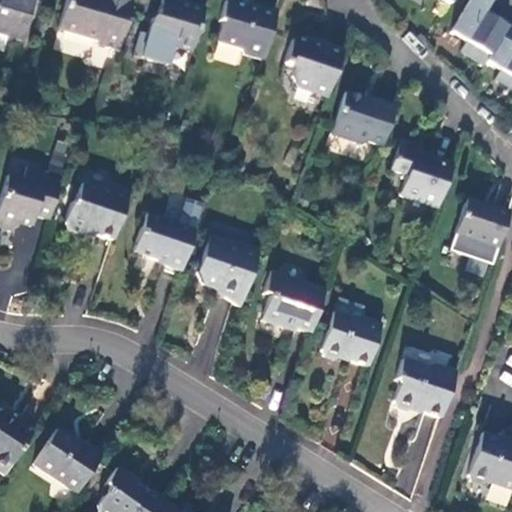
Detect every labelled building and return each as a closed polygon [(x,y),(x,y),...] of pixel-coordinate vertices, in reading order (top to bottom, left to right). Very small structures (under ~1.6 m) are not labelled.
[(0,0),(0,37),(18,42),(30,0),(0,0)] [(116,54),(131,0),(63,0),(55,31),(96,42),(94,48),(116,54)] [(166,48),(188,54),(188,53),(201,10),(165,0),(157,0),(152,17),(146,21),(142,37),(134,34),(127,57),(161,67),(166,48)] [(485,0),(464,0),(445,33),(461,42),(455,52),(479,65),(481,62),(495,70),(489,80),(511,93),(511,29),(503,24),(504,23),(490,15),(488,19),(478,13),(481,9),(485,0)] [(241,60),(258,66),(273,14),(254,8),(253,13),(220,4),(214,24),(218,27),(214,45),(236,53),(241,60)] [(490,15),(481,9),(478,13),(488,19),(490,15)] [(293,89),(324,100),(338,59),(311,49),(310,45),(296,40),(287,44),(280,66),(291,71),(288,80),(293,89)] [(365,144),(378,149),(392,110),(373,103),(372,108),(341,97),(328,139),(356,149),(365,144)] [(434,210),(449,167),(429,160),(428,164),(416,159),(413,150),(396,143),(387,172),(398,177),(392,196),(434,210)] [(29,220),(44,224),(55,187),(38,183),(40,176),(20,171),(16,184),(1,180),(0,183),(0,234),(6,237),(11,235),(15,226),(17,221),(28,225),(29,220)] [(38,183),(55,187),(58,176),(41,171),(40,176),(38,183)] [(82,235),(109,243),(124,197),(104,191),(98,195),(76,187),(71,207),(64,205),(57,227),(61,232),(77,238),(82,235)] [(493,251),(506,215),(490,209),(489,212),(463,203),(451,236),(493,251)] [(161,269),(176,275),(190,235),(142,218),(130,255),(160,265),(161,269)] [(27,230),(28,225),(17,221),(15,226),(27,230)] [(493,251),(451,236),(445,254),(487,269),(493,251)] [(219,305),(235,315),(254,254),(221,242),(219,245),(203,240),(193,273),(195,288),(216,298),(219,305)] [(284,327),(307,335),(321,293),(267,274),(260,297),(265,299),(257,323),(278,331),(284,327)] [(364,368),(379,326),(365,321),(356,323),(331,315),(317,352),(322,358),(332,363),(338,359),(364,368)] [(410,410),(437,419),(452,374),(431,367),(423,370),(398,363),(391,383),(394,389),(390,403),(391,409),(405,414),(410,410)] [(0,478),(0,479),(29,434),(13,425),(15,420),(2,411),(0,414),(0,478)] [(30,469),(73,496),(99,457),(82,446),(79,449),(52,433),(30,469)] [(511,494),(511,491),(511,446),(507,445),(505,448),(474,437),(461,477),(464,485),(476,489),(483,484),(511,494)] [(152,511),(160,501),(148,494),(140,495),(132,490),(135,484),(113,472),(102,489),(103,495),(94,511),(152,511)]
